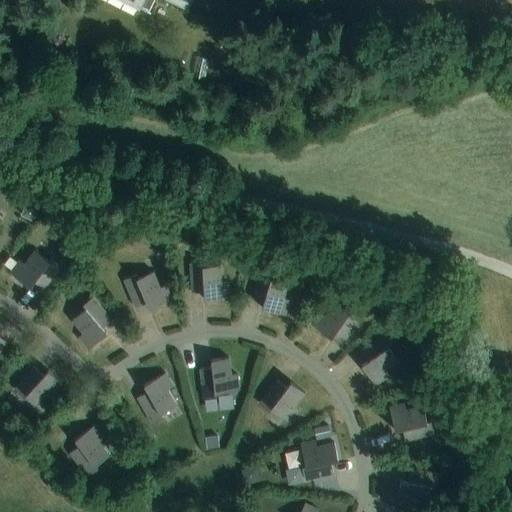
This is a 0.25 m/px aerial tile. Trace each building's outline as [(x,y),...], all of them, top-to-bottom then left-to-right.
[(169,0),(187,9),(190,0),(102,0),(132,15),(137,6),(148,11),(153,0),(169,0)] [(24,264),(19,260),(10,272),(29,287),(34,281),(43,288),(61,265),(50,257),(48,260),(35,250),(24,264)] [(189,263),(190,272),(191,292),(203,291),(203,299),(228,297),(227,282),(220,282),(220,265),(203,266),(203,262),(189,263)] [(260,269),(257,278),(252,297),(263,300),(261,307),(284,314),(289,300),(283,298),(288,281),(272,276),(273,272),(260,269)] [(171,299),(165,285),(159,287),(152,271),(137,278),(135,274),(123,279),(135,306),(146,302),(148,308),(171,299)] [(98,304),(92,296),(82,305),(84,308),(71,319),(83,332),(78,336),(88,348),(107,332),(102,327),(111,319),(98,304)] [(325,315),(319,311),(311,324),(331,338),(335,332),(345,338),(362,314),(351,307),(349,310),(335,300),(325,315)] [(384,333),(376,339),(360,350),(367,360),(361,364),(374,384),(387,375),(384,370),(398,360),(388,346),(392,344),(384,333)] [(199,368),(202,388),(203,397),(216,395),(216,392),(239,389),(237,374),(230,374),(228,357),(210,359),(211,366),(199,368)] [(34,367),(20,382),(14,389),(24,397),(26,395),(43,410),(54,399),(49,395),(61,382),(48,369),(43,375),(34,367)] [(167,389),(172,386),(165,372),(143,384),(147,391),(137,397),(151,422),(163,416),(161,412),(175,404),(167,389)] [(276,379),(264,395),(258,403),(269,411),(271,408),(289,422),(299,410),(294,406),(305,392),(290,381),(286,387),(276,379)] [(405,409),(404,403),(389,406),(395,430),(402,428),(405,440),(433,433),(430,420),(426,421),(422,405),(405,409)] [(94,424),(78,436),(74,439),(79,445),(69,452),(86,476),(97,468),(95,465),(109,455),(98,441),(103,437),(94,424)] [(507,466),(511,465),(511,429),(500,433),(507,466)] [(315,440),(300,443),(305,466),(301,466),(304,479),(333,473),(330,461),(338,460),(334,442),(317,446),(315,440)] [(400,479),(396,503),(412,506),(413,499),(430,502),(433,485),(436,486),(438,473),(409,468),(408,480),(400,479)] [(317,511),(318,509),(304,503),(299,511),(317,511)]
